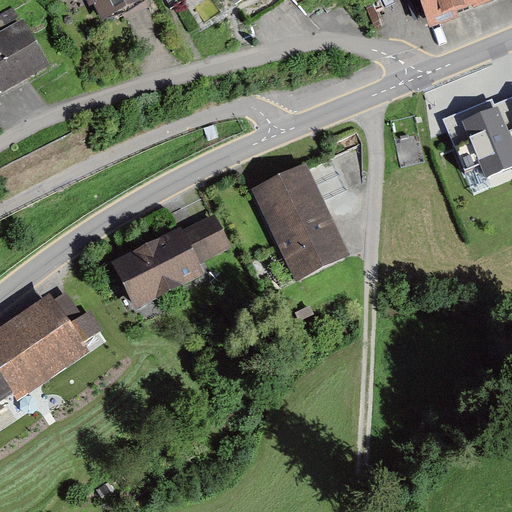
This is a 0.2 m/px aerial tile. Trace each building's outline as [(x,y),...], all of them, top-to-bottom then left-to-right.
[(85,0),(90,9),(94,7),(103,25),(152,2),(150,0),(85,0)] [(234,0),(252,27),(293,0),(234,0)] [(511,0),(414,0),(425,29),(504,0),(511,0)] [(0,104),(51,76),(24,27),(0,40),(0,104)] [(511,142),(498,108),(464,122),(488,178),(511,168),(511,142)] [(308,166),(253,190),(294,284),(349,260),(308,166)] [(183,235),(199,267),(232,250),(216,219),(183,235)] [(111,267),(135,315),(206,280),(199,267),(183,235),(182,232),(111,267)] [(0,401),(12,393),(19,404),(93,355),(52,294),(0,328),(0,401)]
